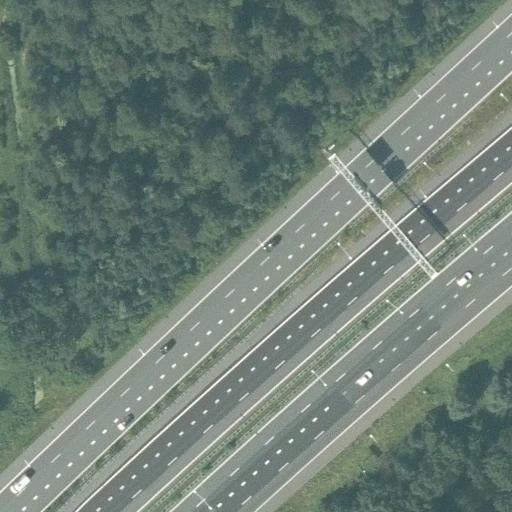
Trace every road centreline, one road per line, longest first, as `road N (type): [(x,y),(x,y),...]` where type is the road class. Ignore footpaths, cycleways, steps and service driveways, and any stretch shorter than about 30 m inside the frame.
road 1 (trunk): [(511,40),(7,511)]
road 2 (motorway): [(511,163),(113,511)]
road 3 (motorway): [(209,511),(511,248)]
